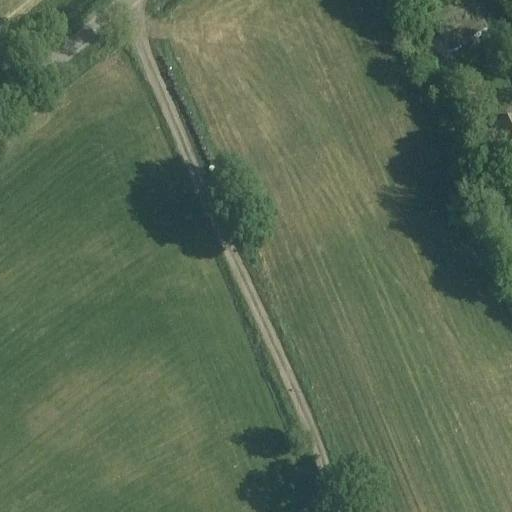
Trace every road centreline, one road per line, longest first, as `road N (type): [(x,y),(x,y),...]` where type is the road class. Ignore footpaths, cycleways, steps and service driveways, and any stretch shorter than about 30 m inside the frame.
road 1 (track): [(339,511),(216,230),(129,0)]
road 2 (unclassified): [(0,107),(123,0)]
